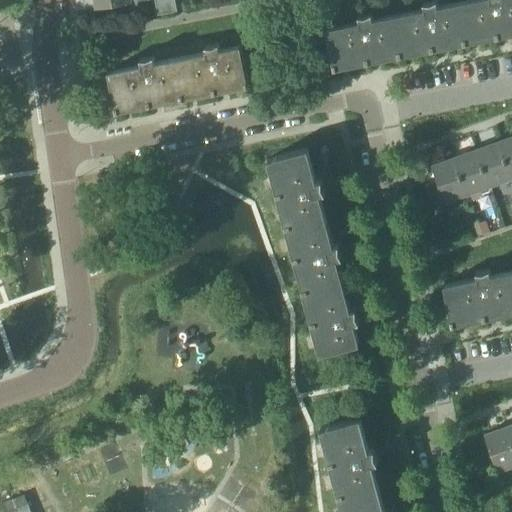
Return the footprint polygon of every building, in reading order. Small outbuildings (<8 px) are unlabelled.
[(155,0),(158,12),(179,8),(177,0),(155,0)] [(425,7),(386,15),(394,55),(459,42),(451,2),(438,5),(436,0),(433,0),(430,1),(423,1),(425,7)] [(511,0),(461,0),(451,2),(459,42),(511,31),(511,0)] [(394,55),(386,15),(372,18),(371,11),(365,14),(359,14),(360,20),(326,27),(334,67),(394,55)] [(207,50),(167,58),(175,98),(248,84),(240,43),(220,47),(218,41),(212,44),(206,44),(207,50)] [(175,98),(167,58),(155,60),(153,54),(147,57),(140,56),(141,63),(108,69),(116,110),(175,98)] [(511,137),(500,142),(511,176),(511,137)] [(511,176),(500,142),(477,150),(490,185),(511,176)] [(307,148),(268,158),(287,229),(326,218),(319,192),(325,191),(326,190),(322,184),(322,178),(321,178),(316,179),(307,148)] [(477,150),(455,158),(468,193),(490,185),(477,150)] [(437,180),(426,185),(436,214),(447,210),(449,209),(446,201),(468,193),(455,158),(432,166),(437,180)] [(326,218),(287,229),(304,293),(343,282),(337,257),(342,255),(343,255),(343,254),(340,249),(339,242),(338,242),(333,243),(326,218)] [(485,221),(479,224),(484,235),(489,233),(485,221)] [(471,239),(468,231),(458,235),(459,237),(461,243),(471,239)] [(511,311),(511,269),(490,274),(489,267),(483,270),(476,270),(477,276),(444,283),(452,323),(511,311)] [(343,282),(304,293),(320,352),(359,341),(354,321),(359,319),(360,319),(357,313),(357,307),(357,306),(356,306),(350,307),(343,282)] [(330,466),(374,454),(374,447),(373,447),(368,449),(359,416),(319,427),(330,466)] [(511,441),(506,425),(484,433),(497,470),(511,464),(511,441)] [(374,454),(330,466),(339,498),(378,488),(371,462),(377,461),(377,460),(374,454)] [(388,511),(384,511),(378,488),(339,498),(342,511),(391,511),(390,511),(388,511)] [(31,511),(24,494),(1,503),(4,511),(31,511)]
